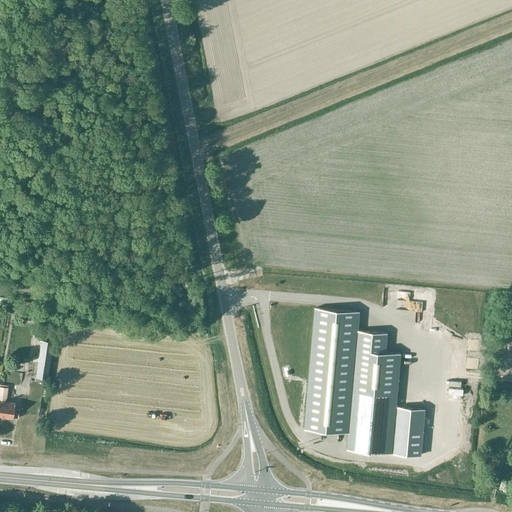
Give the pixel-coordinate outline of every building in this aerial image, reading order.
[(45,288),(43,298),(58,301),(60,291),(60,289),(45,286),(45,288)] [(0,296),(0,303),(9,305),(10,298),(0,296)] [(22,300),(18,320),(34,322),(35,316),(44,317),(46,304),(37,303),(22,300)] [(315,307),(305,427),(349,431),(348,448),(363,449),(363,447),(377,449),(377,451),(392,452),(401,353),(386,351),(387,332),(358,330),(360,311),(315,307)] [(41,339),(35,376),(47,378),(52,341),(41,339)] [(3,386),(0,408),(0,415),(12,417),(14,401),(6,400),(8,385),(4,384),(3,386)]
